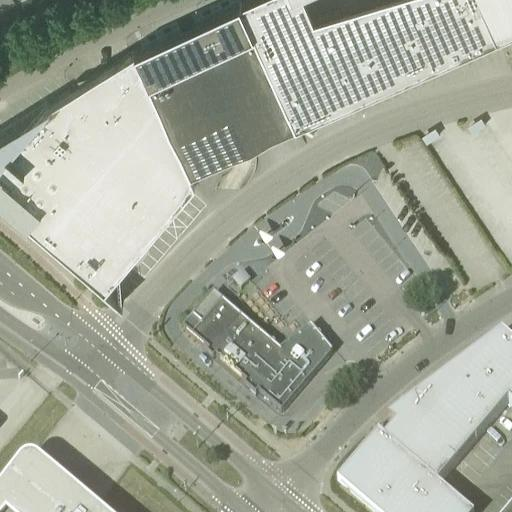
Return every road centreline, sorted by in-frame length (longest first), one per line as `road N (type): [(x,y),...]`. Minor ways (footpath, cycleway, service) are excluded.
road 1 (unclassified): [(107,352),(218,230),(292,173),(400,119),(511,89)]
road 2 (unclassified): [(279,496),(376,389),(511,292)]
road 3 (unclassified): [(279,496),(107,352)]
road 4 (unclassified): [(201,0),(0,94)]
road 5 (unclassified): [(87,376),(250,511)]
road 6 (unclassified): [(107,352),(0,276)]
